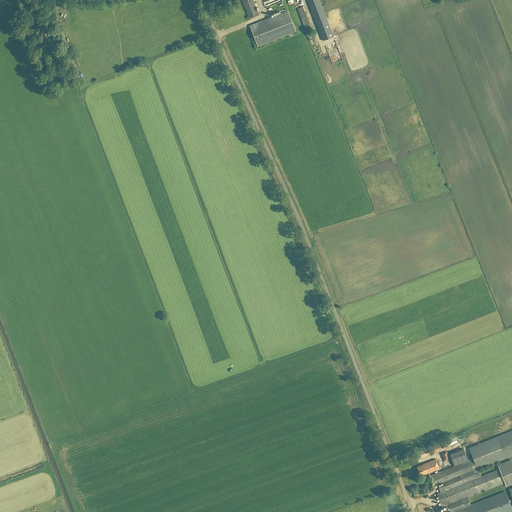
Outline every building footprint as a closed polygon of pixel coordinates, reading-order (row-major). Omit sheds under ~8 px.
[(252,0),(241,0),(249,18),(258,15),(252,0)] [(282,2),(281,0),(269,0),(263,3),(265,9),(282,2)] [(333,37),(318,0),(306,0),(322,41),(333,37)] [(302,7),(297,9),(309,41),(315,39),(302,7)] [(249,26),(258,47),(296,32),(288,11),(249,26)] [(44,43),(48,41),(49,46),(53,44),(46,26),(39,28),(44,43)] [(34,52),(45,48),(44,44),(37,46),(35,43),(32,45),(34,52)] [(59,46),(52,49),(55,57),(62,54),(59,46)] [(465,507),(462,500),(504,483),(506,486),(511,482),(511,462),(511,460),(498,465),(499,469),(480,477),(477,469),(511,454),(511,431),(469,449),(472,458),(468,460),(468,461),(429,476),(433,486),(442,482),(445,490),(437,494),(441,505),(439,506),(440,509),(448,505),(451,511),(509,511),(511,511),(504,491),(465,507)] [(447,447),(445,441),(417,452),(419,458),(447,447)] [(449,454),(454,465),(468,460),(463,449),(449,454)] [(449,459),(446,452),(441,454),(444,461),(449,459)] [(435,459),(423,464),(423,465),(416,467),(420,475),(426,473),(426,474),(439,469),(435,459)]
